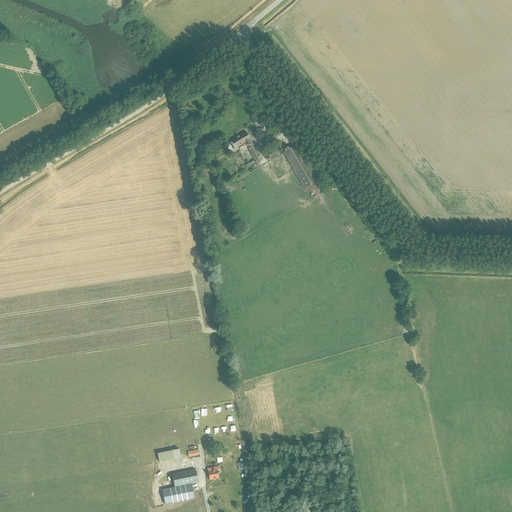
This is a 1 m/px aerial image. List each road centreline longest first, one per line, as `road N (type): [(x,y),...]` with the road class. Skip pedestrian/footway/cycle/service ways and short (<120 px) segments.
road 1 (unclassified): [(511,259),(435,257),(411,248),(241,32)]
road 2 (track): [(241,32),(257,32),(426,244),(511,246)]
road 3 (unclassified): [(0,193),(151,103),(241,32)]
